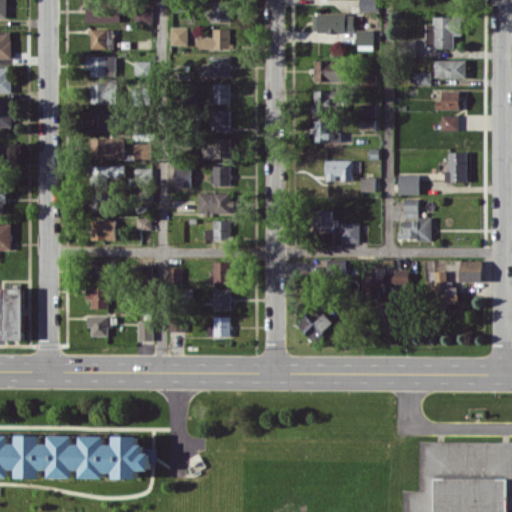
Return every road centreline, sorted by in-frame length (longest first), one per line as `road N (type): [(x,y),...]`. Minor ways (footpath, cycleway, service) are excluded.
road 1 (tertiary): [(0,371),(511,373)]
road 2 (residential): [(276,373),(274,0)]
road 3 (residential): [(501,0),(502,373)]
road 4 (residential): [(48,0),(49,371)]
